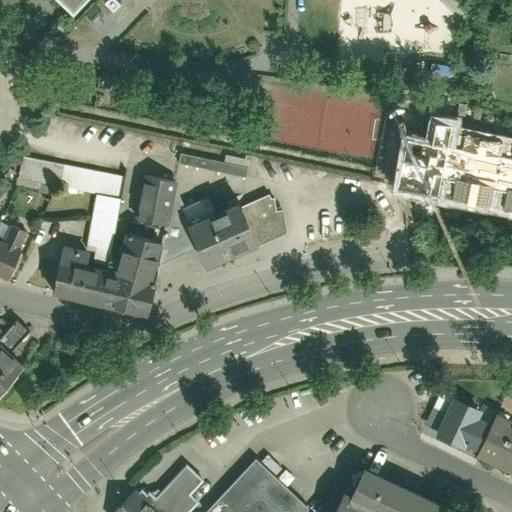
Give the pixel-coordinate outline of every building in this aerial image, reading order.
[(398,86),(396,97),(420,101),(422,91),(398,86)] [(462,146),(450,144),(455,122),(434,118),(430,139),(407,135),(397,184),(511,208),(511,156),(498,154),(501,141),(465,134),(462,146)] [(233,123),(229,143),(248,146),(252,126),(233,123)] [(125,174),(122,196),(135,198),(137,180),(151,182),(152,177),(125,174)] [(154,185),(139,182),(132,216),(165,223),(173,181),(155,178),(154,185)] [(270,192),(240,207),(254,238),(213,256),(216,263),(287,231),(283,209),(277,210),(274,196),(270,197),(270,192)] [(237,200),(184,224),(201,261),(213,256),(254,238),(240,207),(237,200)] [(0,218),(0,273),(10,278),(30,232),(0,218)] [(57,249),(48,287),(145,308),(160,241),(119,232),(110,273),(86,268),(89,256),(57,249)] [(0,393),(23,368),(0,346),(0,393)] [(481,449),(491,426),(475,419),(479,410),(454,399),(438,434),(463,445),(465,441),(481,449)] [(481,449),(479,453),(511,468),(511,422),(496,415),(491,426),(481,449)] [(247,452),(200,505),(205,509),(208,511),(292,511),(302,501),(247,452)] [(133,485),(109,511),(184,511),(194,501),(187,495),(201,478),(183,462),(150,500),(133,485)] [(344,493),(335,511),(433,511),(437,504),(364,469),(351,497),(344,493)]
